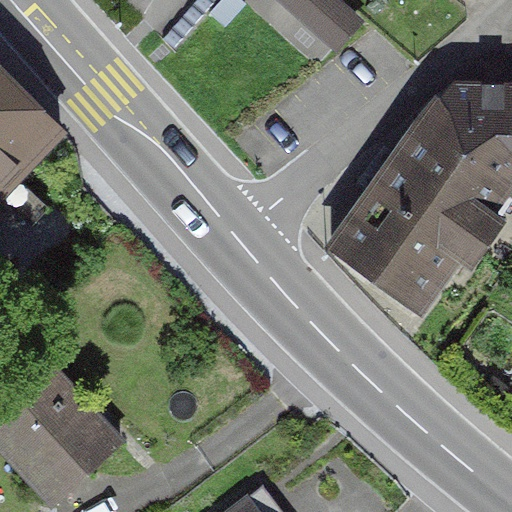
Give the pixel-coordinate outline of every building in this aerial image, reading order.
[(285,0),(342,50),(371,17),(351,0),(285,0)] [(0,226),(83,137),(0,61),(0,226)] [(511,83),(457,82),(337,246),(421,306),(511,182),(511,181),(511,83)] [(0,434),(56,502),(132,440),(74,370),(0,431),(0,434)] [(282,511),(263,488),(232,511),(282,511)]
